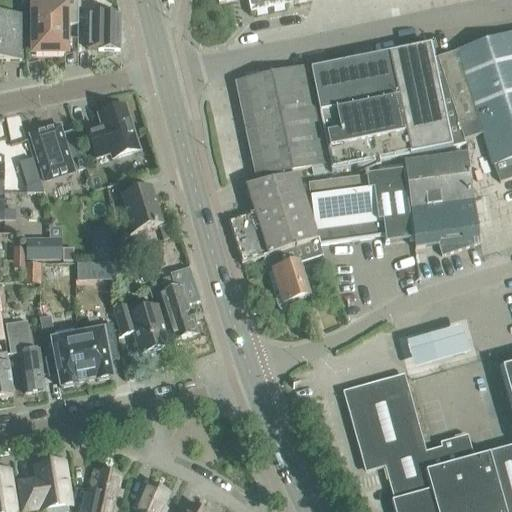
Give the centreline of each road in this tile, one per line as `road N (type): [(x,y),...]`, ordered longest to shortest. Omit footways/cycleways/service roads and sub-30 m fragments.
road 1 (residential): [(164,68),(511,10)]
road 2 (tertiary): [(245,366),(164,68)]
road 3 (residential): [(245,366),(313,350),(397,308),(511,269)]
road 4 (residential): [(0,434),(245,366)]
road 5 (residential): [(0,108),(164,68)]
road 6 (tertiary): [(314,511),(245,366)]
